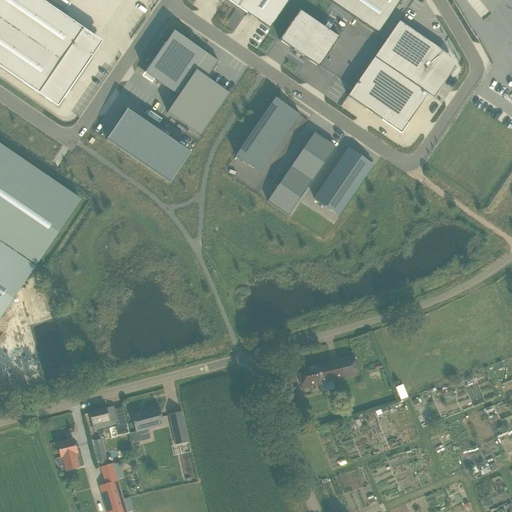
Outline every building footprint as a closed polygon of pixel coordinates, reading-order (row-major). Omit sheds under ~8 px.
[(40,0),(0,0),(0,67),(58,107),(69,90),(69,91),(92,58),(85,54),(96,38),(42,1),(40,0)] [(226,0),(270,29),(289,0),(226,0)] [(326,0),(377,34),(400,0),(326,0)] [(299,11),(279,40),(319,67),(339,38),(299,11)] [(399,22),(374,58),(428,94),(428,95),(433,98),(445,81),(443,80),(452,66),(447,57),(437,51),(439,49),(399,22)] [(165,44),(145,73),(153,79),(154,79),(178,96),(167,113),(200,136),(229,94),(229,93),(229,94),(206,78),(196,71),(207,54),(174,32),(174,31),(166,43),(165,43),(164,43),(165,44)] [(374,58),(347,97),(401,134),(401,133),(427,95),(428,95),(428,94),(374,58)] [(275,98),(235,156),(260,173),(299,115),(275,99),(275,98)] [(107,139),(106,140),(169,183),(190,153),(136,116),(135,117),(129,125),(121,120),(108,139),(107,139)] [(314,133),(267,201),(288,216),(335,147),(314,133)] [(0,147),(0,242),(35,266),(79,202),(0,147)] [(340,215),(374,166),(360,156),(354,165),(343,157),(315,198),(340,215)] [(0,317),(35,266),(0,242),(0,317)] [(354,356),(352,356),(297,369),(302,389),(358,375),(354,356)] [(402,385),(395,388),(400,400),(407,397),(402,385)] [(95,432),(86,434),(88,443),(100,440),(97,431),(103,430),(103,428),(113,425),(118,424),(113,407),(106,409),(105,408),(89,413),(92,425),(94,430),(95,430),(95,432)] [(131,414),(136,433),(163,425),(158,407),(131,414)] [(181,412),(168,415),(175,445),(188,442),(181,412)] [(126,424),(114,427),(117,437),(129,433),(126,424)] [(77,453),(76,449),(73,440),(57,444),(64,471),(78,467),(78,465),(84,464),(80,452),(77,453)] [(101,440),(94,442),(100,463),(107,461),(101,440)] [(108,491),(101,493),(106,511),(127,511),(123,499),(113,464),(101,468),(108,491)]
